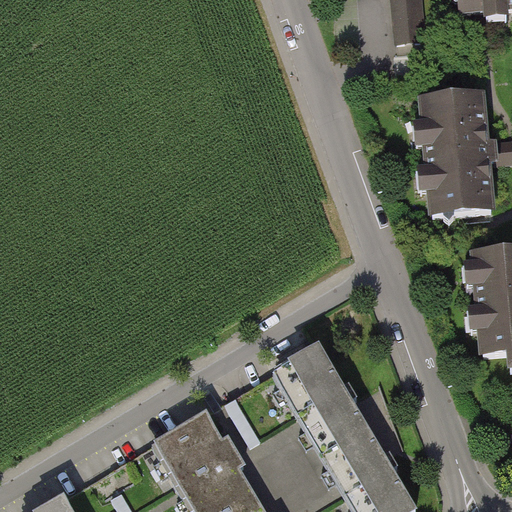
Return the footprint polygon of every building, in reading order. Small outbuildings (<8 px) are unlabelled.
[(419,0),(390,0),(395,50),(424,48),(419,0)] [(511,0),(460,0),(462,16),(511,12),(511,0)] [(487,155),(483,102),(425,107),(435,221),(492,217),(487,155)] [(511,256),(477,259),(485,361),(511,359),(511,256)] [(326,459),(368,434),(352,407),(358,404),(350,390),(344,394),(320,354),(279,378),(326,459)] [(193,511),(236,511),(255,501),(239,474),(245,471),(228,443),(222,447),(206,420),(156,450),(193,511)] [(384,461),(368,434),(326,459),(357,511),(413,511),(392,475),(398,471),(390,458),(384,461)] [(261,511),(255,501),(236,511),(261,511)]
